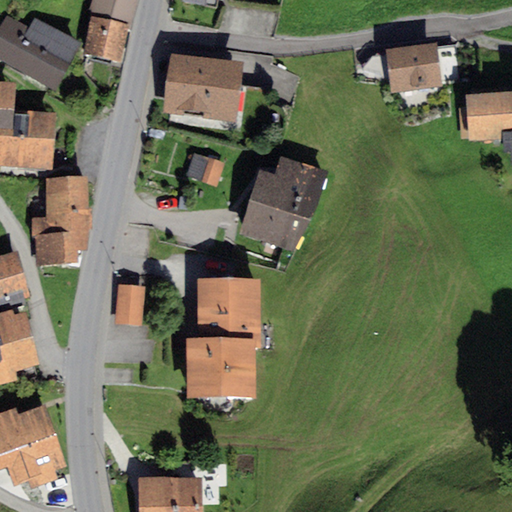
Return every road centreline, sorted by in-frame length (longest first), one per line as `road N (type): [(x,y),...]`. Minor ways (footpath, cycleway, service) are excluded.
road 1 (residential): [(93,511),(82,431),(88,294),(151,0)]
road 2 (track): [(123,131),(84,124),(0,67)]
